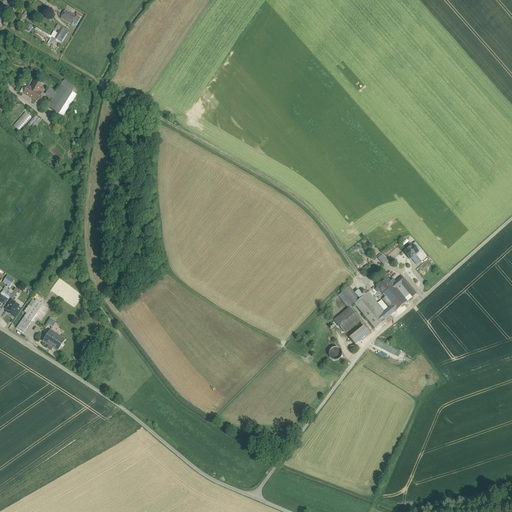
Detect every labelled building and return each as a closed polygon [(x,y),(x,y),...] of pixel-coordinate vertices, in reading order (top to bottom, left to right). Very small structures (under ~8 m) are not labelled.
[(75,15),(65,10),(61,19),(72,25),(73,24),(76,25),(80,18),(75,15)] [(61,27),(54,39),(61,43),(68,31),(61,27)] [(35,81),(31,88),(24,85),(20,92),(37,101),(38,101),(38,100),(38,99),(39,99),(40,99),(41,97),(41,96),(40,95),(41,93),(38,92),(42,85),(35,81)] [(59,85),(52,81),(49,87),(55,91),(59,85)] [(61,85),(63,87),(72,92),(74,88),(63,81),(61,85)] [(63,87),(61,85),(57,92),(55,94),(52,99),(47,106),(50,108),(52,104),(63,87)] [(63,87),(52,104),(61,109),(72,92),(63,87)] [(55,94),(48,90),(45,94),(52,99),(55,94)] [(72,92),(61,109),(58,113),(62,116),(76,95),(72,92)] [(50,108),(58,113),(61,109),(52,104),(50,108)] [(31,116),(24,111),(10,129),(16,135),(31,116)] [(34,116),(29,123),(34,127),(39,120),(34,116)] [(59,124),(54,121),(50,127),(54,130),(59,124)] [(415,243),(412,245),(418,252),(421,250),(415,243)] [(412,245),(404,253),(410,260),(415,255),(418,252),(412,245)] [(427,257),(421,250),(418,252),(415,255),(421,262),(427,257)] [(383,266),(388,262),(382,255),(378,259),(383,266)] [(12,280),(7,277),(4,282),(8,285),(10,286),(11,285),(10,284),(12,280)] [(392,285),(386,277),(375,286),(377,288),(375,290),(378,293),(380,292),(383,296),(394,287),(392,285)] [(392,285),(394,287),(383,296),(385,297),(382,300),(387,306),(389,308),(389,307),(394,313),(407,302),(404,299),(396,289),(401,285),(409,294),(412,298),(416,294),(402,277),(392,285)] [(401,285),(396,289),(404,299),(409,294),(401,285)] [(354,293),(349,287),(344,291),(354,304),(359,300),(354,293)] [(11,296),(10,298),(13,300),(18,291),(15,289),(13,292),(12,295),(11,296)] [(358,289),(354,293),(359,300),(364,296),(358,289)] [(11,296),(3,290),(0,295),(8,300),(10,298),(11,296)] [(354,304),(344,291),(339,295),(350,308),(354,304)] [(372,297),(368,293),(364,296),(368,301),(372,297)] [(8,300),(0,295),(0,302),(2,303),(5,305),(8,300)] [(391,315),(386,310),(384,312),(377,304),(374,300),(370,303),(368,301),(364,296),(359,300),(354,304),(374,329),(391,315)] [(27,314),(35,302),(33,300),(24,312),(27,314)] [(12,301),(6,310),(9,312),(8,313),(12,316),(18,308),(20,306),(12,301)] [(27,314),(16,329),(23,334),(43,305),(36,301),(35,302),(27,314)] [(381,301),(377,304),(384,312),(386,310),(387,309),(381,301)] [(18,308),(12,316),(16,318),(21,310),(18,308)] [(350,308),(334,320),(345,333),(360,321),(350,308)] [(52,318),(46,326),(51,330),(57,322),(52,318)] [(364,326),(349,338),(355,345),(369,333),(364,326)] [(65,340),(50,331),(48,334),(46,333),(45,335),(46,336),(43,342),(49,346),(47,348),(51,351),(53,348),(58,352),(65,340)] [(374,345),(397,355),(399,351),(376,341),(374,345)] [(341,357),(342,354),(341,352),(340,350),(338,348),(335,348),(333,348),(331,350),(329,352),(329,354),(329,357),(331,359),(333,360),(335,361),(338,360),(340,359),(341,357)]
